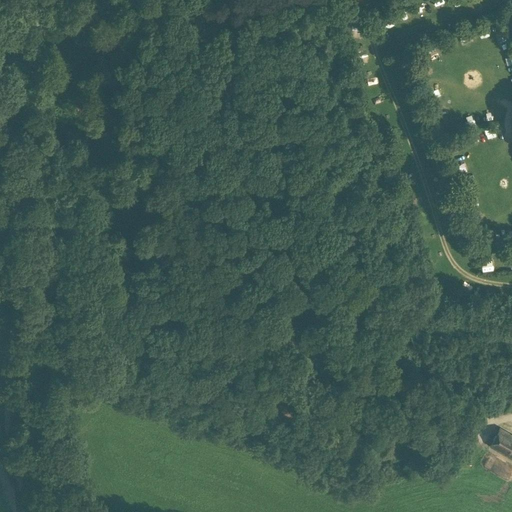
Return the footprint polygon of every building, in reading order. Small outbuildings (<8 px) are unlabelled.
[(442,0),(432,0),(435,8),(444,5),(442,0)] [(417,12),(427,11),(426,2),(415,3),(417,12)] [(462,45),(470,41),(466,34),(458,38),(462,45)] [(408,179),(399,182),(402,191),(411,188),(408,179)] [(407,206),(414,203),(416,202),(413,193),(404,196),(407,206)] [(482,260),(482,271),(493,270),(492,259),(482,260)] [(392,419),(390,419),(390,429),(403,429),(403,420),(392,420),(392,419)] [(511,457),(511,435),(500,428),(490,445),(511,457)]
